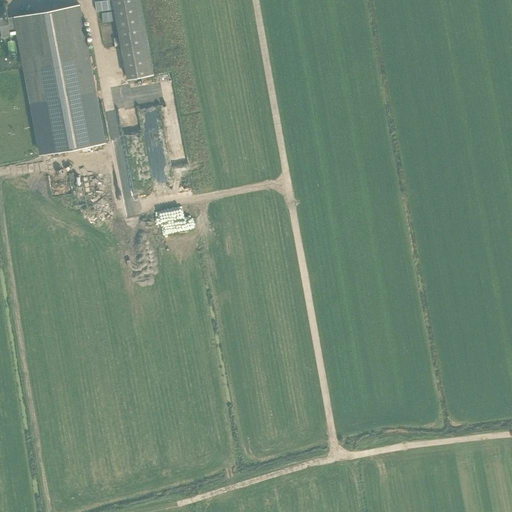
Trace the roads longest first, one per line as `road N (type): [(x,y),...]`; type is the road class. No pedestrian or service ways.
road 1 (track): [(254,0),(337,458)]
road 2 (track): [(181,505),(337,458),(511,436)]
